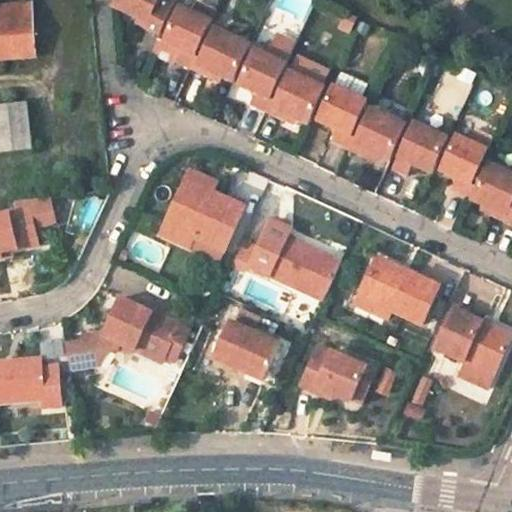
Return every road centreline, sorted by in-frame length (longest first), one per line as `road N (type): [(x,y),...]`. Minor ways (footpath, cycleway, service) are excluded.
road 1 (residential): [(511,276),(192,131),(164,131),(141,143),(75,287),(44,313),(0,321)]
road 2 (tertiary): [(492,503),(283,471),(0,481)]
